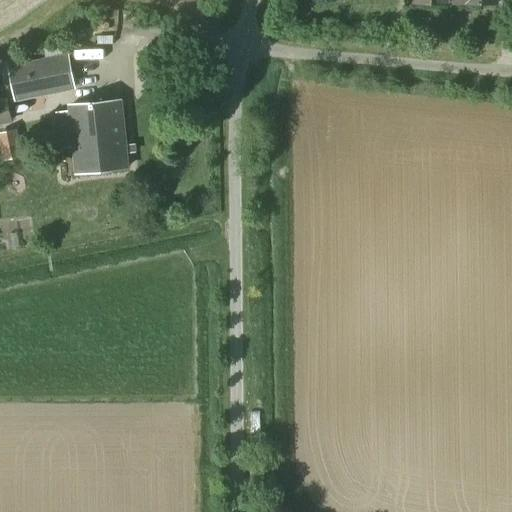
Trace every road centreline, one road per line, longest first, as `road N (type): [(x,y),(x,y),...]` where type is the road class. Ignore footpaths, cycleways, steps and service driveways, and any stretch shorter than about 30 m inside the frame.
road 1 (unclassified): [(240,47),(231,137),(236,511)]
road 2 (unclassified): [(240,47),(511,73)]
